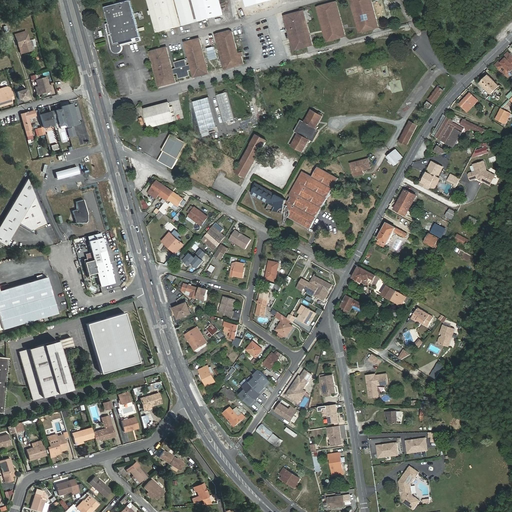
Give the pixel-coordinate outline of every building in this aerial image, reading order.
[(122,48),(122,46),(120,42),(136,38),(137,42),(141,41),(130,0),(105,7),(109,23),(109,25),(106,26),(111,49),(111,51),(112,52),(114,53),(116,53),(118,53),(120,51),(121,50),(122,48)] [(147,0),(157,33),(223,15),(218,0),(147,0)] [(368,0),(352,0),(362,32),(376,28),(368,0)] [(334,3),(320,7),(329,41),(343,37),(334,3)] [(289,25),(296,50),(310,46),(301,12),(284,16),(287,26),(289,25)] [(230,31),(218,34),(227,68),(244,64),(242,56),(243,56),(242,52),(238,54),(232,32),(230,31)] [(16,35),(19,46),(22,45),(24,52),(32,50),(26,32),(16,35)] [(137,42),(136,38),(120,42),(122,46),(137,42)] [(209,73),(199,39),(185,43),(194,77),(209,73)] [(167,47),(152,51),(161,86),(176,82),(167,47)] [(497,66),(510,54),(508,52),(495,64),(497,66)] [(511,69),(511,56),(510,54),(497,66),(506,76),(509,72),(511,69)] [(499,85),(489,75),(480,83),(493,95),(496,92),(494,90),(499,85)] [(47,77),(36,80),(38,87),(41,94),(51,91),(47,77)] [(0,89),(0,105),(11,103),(9,96),(12,95),(11,92),(10,92),(9,88),(7,87),(0,89)] [(438,87),(429,99),(434,103),(443,90),(438,87)] [(19,99),(21,98),(23,100),(23,101),(29,99),(27,89),(17,92),(19,99)] [(467,105),(470,108),(474,104),(475,104),(476,103),(478,100),(471,93),(459,104),(463,108),(467,105)] [(174,121),(172,113),(169,103),(145,109),(150,128),(174,121)] [(62,109),(66,124),(67,127),(78,124),(72,104),(61,107),(62,109)] [(501,108),(496,118),(498,119),(502,121),(506,115),(503,113),(505,110),(501,108)] [(51,112),(53,118),(58,117),(60,125),(66,124),(62,109),(51,112)] [(314,142),(320,131),(316,128),(323,116),(311,110),(305,122),(301,120),(294,131),(298,133),(291,146),(303,152),(310,140),(314,142)] [(32,135),(30,129),(31,129),(28,118),(35,116),(34,111),(21,114),(27,136),(32,135)] [(40,115),(44,128),(55,125),(53,118),(51,112),(47,113),(48,115),(45,115),(44,113),(40,115)] [(447,116),(435,136),(452,146),(461,131),(462,132),(464,128),(452,121),(453,120),(447,116)] [(485,129),(464,118),(461,124),(470,128),(469,131),(472,132),(474,128),(483,133),(485,129)] [(417,125),(410,121),(400,141),(407,145),(417,125)] [(73,128),(67,129),(69,136),(75,135),(73,128)] [(187,142),(171,134),(156,160),(172,169),(187,142)] [(246,177),(261,150),(261,151),(267,141),(256,135),(250,144),(251,144),(236,172),(246,177)] [(434,150),(441,153),(448,151),(437,145),(434,150)] [(396,150),(388,157),(395,165),(399,161),(399,160),(403,157),(396,150)] [(353,173),(371,168),(369,159),(351,163),(353,173)] [(484,159),(474,163),(476,169),(470,171),(470,173),(472,178),(479,176),(481,176),(483,177),(484,179),(491,183),(496,173),(488,169),(484,159)] [(429,169),(430,170),(437,174),(439,175),(443,167),(433,161),(429,169)] [(66,168),(55,172),(57,180),(68,176),(79,173),(77,165),(66,168)] [(288,217),(289,218),(291,216),(311,228),(322,208),(327,203),(325,203),(327,198),(332,194),(330,193),(333,188),(338,184),(336,183),(339,178),(318,167),(312,176),(303,171),(289,196),(291,197),(288,201),(257,184),(252,194),(270,204),(266,210),(269,210),(272,210),(271,211),(276,211),(277,211),(277,212),(280,212),(282,209),(283,211),(282,212),(282,213),(282,214),(283,214),(284,215),(285,215),(285,216),(288,217)] [(436,176),(437,174),(430,170),(428,173),(427,172),(422,181),(430,186),(436,176)] [(440,179),(436,176),(430,186),(435,188),(440,179)] [(0,224),(0,242),(5,245),(18,223),(33,232),(32,230),(46,224),(27,179),(0,224)] [(154,190),(151,195),(156,198),(159,195),(167,200),(168,199),(173,192),(157,180),(152,188),(154,190)] [(416,195),(405,188),(394,208),(405,215),(416,195)] [(178,206),(183,199),(173,192),(168,199),(171,201),(173,202),(175,204),(178,206)] [(78,209),(72,211),(76,223),(86,223),(88,221),(88,213),(84,199),(76,202),(78,209)] [(165,210),(169,204),(166,202),(160,210),(159,210),(164,214),(166,211),(165,210)] [(208,217),(195,207),(195,208),(191,213),(189,215),(196,221),(202,225),(208,217)] [(480,221),(472,217),(469,221),(477,226),(480,221)] [(224,229),(216,222),(213,226),(221,232),(224,229)] [(407,233),(387,222),(378,238),(379,239),(383,241),(386,243),(387,244),(394,231),(405,236),(407,233)] [(213,226),(202,240),(214,250),(226,236),(221,232),(213,226)] [(176,230),(173,234),(178,239),(181,235),(176,230)] [(246,249),(251,240),(243,235),(241,235),(239,234),(239,232),(235,230),(230,239),(246,249)] [(163,241),(171,248),(172,247),(178,252),(179,251),(184,244),(178,239),(173,234),(171,232),(163,241)] [(439,238),(430,233),(425,242),(434,247),(439,238)] [(456,238),(466,245),(470,240),(459,233),(456,238)] [(114,283),(102,237),(88,241),(93,260),(87,261),(87,258),(84,259),(88,275),(97,272),(98,276),(101,286),(114,283)] [(228,252),(226,252),(228,249),(228,248),(222,244),(218,250),(224,255),(226,252),(227,253),(228,252)] [(197,255),(198,256),(201,259),(206,254),(201,249),(197,255)] [(221,259),(224,255),(218,250),(215,255),(221,259)] [(179,251),(178,252),(166,265),(172,267),(179,259),(183,254),(179,251)] [(183,254),(179,259),(184,263),(185,261),(188,258),(183,254)] [(191,254),(188,258),(185,261),(190,265),(192,263),(196,259),(191,254)] [(198,256),(196,259),(192,263),(198,268),(204,261),(201,259),(198,256)] [(266,279),(276,281),(279,263),(270,261),(266,279)] [(230,276),(234,277),(234,275),(243,277),(245,268),(244,267),(236,266),(232,265),(230,276)] [(362,268),(359,266),(353,277),(355,279),(362,268)] [(380,278),(362,268),(355,279),(363,283),(365,280),(370,282),(372,283),(371,284),(376,287),(377,287),(381,280),(380,278)] [(310,283),(305,280),(305,281),(302,279),(298,287),(303,291),(305,288),(317,295),(320,296),(319,297),(324,300),(332,285),(314,275),(310,283)] [(0,329),(58,313),(47,277),(0,290),(0,329)] [(271,283),(269,287),(280,291),(284,283),(279,282),(279,284),(277,285),(271,283)] [(187,292),(187,294),(191,295),(191,296),(196,298),(199,288),(185,284),(183,290),(187,292)] [(392,299),(397,291),(388,285),(382,294),(392,299)] [(198,297),(198,298),(206,300),(208,290),(200,287),(200,288),(197,297),(198,297)] [(261,291),(260,297),(268,299),(269,292),(261,291)] [(407,296),(397,291),(392,299),(402,305),(407,296)] [(347,295),(341,306),(350,311),(354,304),(362,308),(364,304),(347,295)] [(225,296),(220,313),(232,316),(234,311),(233,311),(236,300),(225,296)] [(257,314),(264,316),(268,299),(260,297),(257,314)] [(176,307),(180,318),(192,313),(187,303),(176,307)] [(303,315),(307,307),(303,305),(298,313),(301,314),(303,315)] [(301,314),(298,319),(309,326),(317,313),(307,307),(303,315),(301,314)] [(419,307),(413,317),(417,319),(418,318),(428,324),(433,316),(419,307)] [(124,313),(87,324),(101,373),(139,362),(124,313)] [(289,323),(291,320),(288,318),(281,314),(278,318),(282,321),(276,330),(286,336),(293,326),(289,323)] [(225,321),(224,326),(226,327),(224,331),(231,332),(230,338),(235,339),(238,325),(225,321)] [(455,328),(444,324),(441,333),(444,334),(443,336),(441,343),(449,346),(455,328)] [(219,330),(214,325),(205,332),(210,337),(219,330)] [(198,327),(195,330),(201,340),(205,338),(198,327)] [(207,342),(205,338),(201,340),(195,330),(186,335),(195,350),(207,342)] [(59,340),(63,352),(74,348),(71,337),(59,340)] [(57,340),(19,352),(33,400),(71,389),(57,340)] [(247,349),(256,357),(263,349),(253,341),(247,349)] [(219,347),(211,354),(213,356),(221,350),(219,347)] [(399,357),(402,359),(412,353),(404,349),(399,357)] [(275,361),(276,362),(279,358),(273,353),(265,363),(271,368),(275,364),(273,363),(275,361)] [(379,358),(372,354),(370,358),(376,362),(379,358)] [(207,386),(216,382),(208,366),(199,370),(201,374),(200,374),(200,375),(202,379),(203,379),(207,386)] [(430,376),(436,379),(440,373),(434,369),(430,376)] [(260,370),(254,375),(256,377),(266,387),(269,384),(267,383),(270,380),(260,370)] [(300,376),(288,395),(296,401),(298,396),(303,399),(307,392),(304,390),(310,380),(309,380),(311,376),(312,374),(306,370),(302,377),(300,376)] [(377,385),(388,383),(387,374),(375,375),(375,377),(373,377),(373,374),(366,375),(367,383),(369,382),(371,397),(378,396),(377,385)] [(322,377),(325,394),(336,392),(333,375),(322,377)] [(266,387),(256,377),(250,382),(261,394),(262,394),(265,391),(263,390),(266,387)] [(261,394),(250,382),(244,387),(246,389),(256,399),(261,394)] [(236,391),(240,395),(246,389),(244,387),(242,386),(236,391)] [(225,400),(228,403),(231,399),(232,400),(238,394),(237,393),(235,394),(230,389),(229,390),(225,387),(220,393),(226,399),(225,400)] [(256,399),(246,389),(240,395),(252,407),(254,404),(253,403),(256,400),(256,399)] [(148,407),(162,403),(159,392),(140,398),(144,412),(149,410),(148,407)] [(118,396),(121,404),(131,401),(128,393),(118,396)] [(282,400),(280,403),(289,409),(292,405),(282,400)] [(110,401),(103,403),(105,409),(112,407),(110,401)] [(280,403),(275,411),(291,420),(298,409),(292,405),(289,409),(280,403)] [(336,404),(326,406),(329,424),(338,422),(336,404)] [(235,426),(245,417),(237,408),(234,410),(231,407),(224,413),(235,426)] [(397,411),(389,412),(389,416),(390,423),(397,422),(397,416),(397,411)] [(105,428),(93,432),(95,437),(95,440),(100,438),(101,440),(115,436),(109,415),(102,417),(104,427),(105,427),(105,428)] [(136,417),(121,421),(124,432),(139,428),(136,417)] [(13,425),(15,432),(22,430),(20,423),(13,425)] [(274,432),(263,423),(256,431),(267,440),(274,432)] [(330,436),(331,446),(342,444),(339,426),(327,427),(329,436),(330,436)] [(92,428),(72,433),(75,443),(95,437),(93,432),(92,428)] [(281,439),(274,433),(269,440),(276,445),(281,439)] [(8,434),(0,436),(0,447),(11,445),(8,434)] [(63,435),(48,439),(50,446),(48,447),(51,457),(55,456),(55,455),(60,453),(59,450),(61,449),(61,451),(67,449),(63,435)] [(425,437),(406,440),(408,452),(427,449),(425,437)] [(37,442),(38,446),(26,450),(29,460),(46,455),(42,441),(37,442)] [(396,442),(377,445),(379,457),(398,454),(396,442)] [(159,457),(179,470),(183,464),(163,451),(159,457)] [(331,458),(333,470),(333,475),(343,474),(341,456),(340,457),(339,453),(329,454),(330,458),(331,458)] [(10,458),(0,461),(0,463),(5,482),(13,480),(12,476),(15,475),(10,458)] [(136,461),(126,470),(129,473),(130,472),(140,482),(148,475),(136,461)] [(412,509),(420,501),(412,494),(409,483),(418,472),(409,465),(397,481),(399,487),(401,488),(402,492),(401,494),(402,500),(412,509)] [(283,476),(282,478),(295,487),(300,478),(284,468),(280,474),(283,476)] [(98,480),(95,477),(90,483),(105,497),(111,490),(99,479),(98,480)] [(55,485),(58,495),(78,489),(77,484),(76,485),(74,479),(55,485)] [(165,491),(152,479),(144,487),(157,500),(165,491)] [(204,483),(194,487),(195,491),(197,490),(199,496),(194,498),(196,501),(201,499),(203,504),(211,503),(209,496),(204,483)] [(43,491),(37,489),(31,509),(41,511),(45,498),(47,499),(48,497),(43,491)] [(328,498),(329,507),(331,508),(344,506),(345,504),(344,496),(328,498)] [(82,511),(91,511),(99,504),(91,497),(87,503),(84,500),(77,507),(82,511)]
